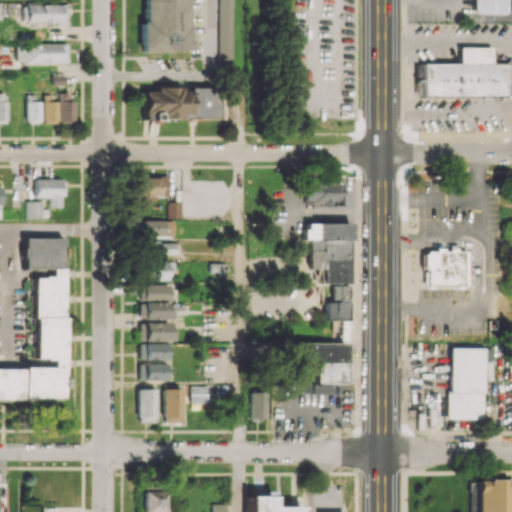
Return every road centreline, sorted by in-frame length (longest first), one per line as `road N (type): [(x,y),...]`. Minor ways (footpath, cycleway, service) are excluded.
road 1 (residential): [(511,152),(0,153)]
road 2 (secondary): [(382,0),(382,511)]
road 3 (residential): [(104,0),(104,511)]
road 4 (residential): [(382,452),(0,452)]
road 5 (residential): [(511,452),(382,452)]
